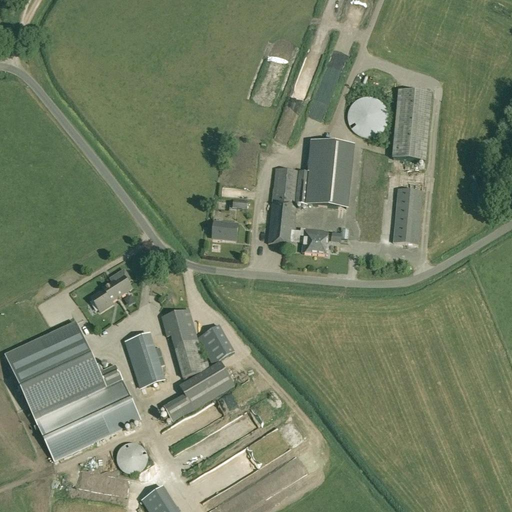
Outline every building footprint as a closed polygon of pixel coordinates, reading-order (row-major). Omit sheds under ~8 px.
[(432,95),(399,92),(393,160),(426,163),(432,95)] [(384,106),(383,105),(381,103),(380,102),(379,102),(378,101),(376,100),(374,99),(373,99),(372,99),(370,99),(368,99),(365,99),(363,99),(361,100),(359,101),(358,101),(356,103),(354,104),(353,105),(352,106),(351,108),(349,111),(349,112),(349,113),(348,114),(348,116),(348,117),(348,118),(348,119),(348,121),(348,122),(348,123),(348,124),(349,126),(349,127),(350,128),(350,129),(351,130),(352,131),(353,133),(354,134),(355,135),(356,136),(358,137),(359,137),(360,138),(361,138),(363,139),(365,139),(366,140),(369,140),(371,139),(374,139),(375,139),(377,138),(379,136),(381,135),(382,134),(383,133),(384,132),(385,131),(386,129),(387,128),(387,126),(388,125),(388,124),(388,123),(389,121),(389,120),(389,119),(389,118),(388,116),(388,115),(388,114),(388,113),(387,111),(387,110),(386,109),(385,108),(385,107),(384,106)] [(276,170),(268,245),(292,248),(292,243),(293,233),(296,205),(307,206),(347,210),(353,147),(313,143),(310,174),(276,170)] [(423,193),(399,191),(394,244),(418,247),(423,193)] [(233,210),(247,211),(248,203),(234,202),(233,210)] [(236,242),(238,226),(214,224),(213,240),(236,242)] [(293,233),(292,243),(303,244),(302,255),(326,257),(328,239),(328,236),(329,234),(301,231),(301,233),(293,233)] [(112,303),(132,291),(123,277),(90,298),(100,314),(113,305),(112,303)] [(53,329),(76,319),(70,306),(62,310),(58,300),(43,307),(53,329)] [(184,380),(201,375),(206,372),(190,312),(163,320),(168,339),(172,338),(184,380)] [(7,359),(54,464),(141,422),(118,370),(101,378),(78,326),(7,359)] [(162,384),(150,336),(129,341),(141,389),(162,384)] [(213,344),(221,350),(225,345),(217,339),(213,344)] [(184,396),(164,409),(173,424),(194,411),(235,386),(224,369),(221,363),(206,372),(201,375),(179,388),(183,394),(184,396)] [(296,441),(304,435),(300,429),(292,435),(296,441)] [(140,447),(138,446),(137,446),(135,445),(133,445),(132,445),(131,445),(129,446),(128,446),(127,446),(126,447),(125,447),(124,448),(123,449),(122,449),(121,450),(121,451),(120,452),(119,453),(119,454),(118,455),(118,456),(118,457),(117,458),(117,459),(117,460),(117,461),(117,462),(117,464),(118,465),(118,466),(118,467),(119,468),(119,469),(120,470),(121,471),(123,473),(124,474),(125,474),(127,475),(128,475),(130,476),(131,476),(133,476),(135,476),(138,476),(140,475),(141,474),(142,473),(143,472),(144,471),(145,471),(145,470),(147,468),(147,467),(147,466),(148,465),(148,463),(148,462),(148,461),(148,460),(148,459),(148,458),(148,457),(147,456),(147,455),(147,454),(146,453),(145,452),(145,451),(144,450),(143,449),(141,448),(140,447)]
